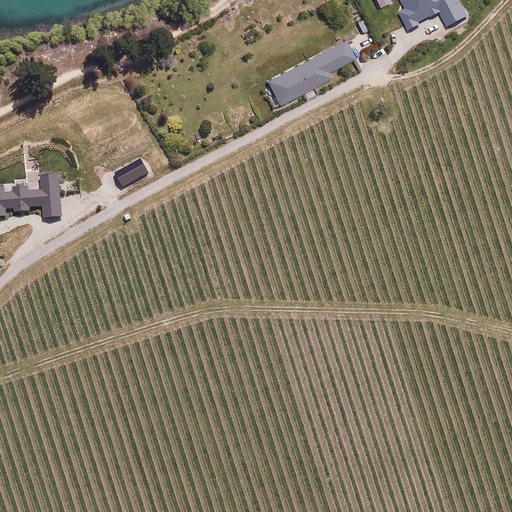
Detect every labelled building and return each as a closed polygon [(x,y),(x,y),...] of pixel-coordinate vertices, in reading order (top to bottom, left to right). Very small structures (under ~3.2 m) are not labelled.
[(387,0),(373,0),(378,9),(389,3),(387,0)] [(401,0),(406,8),(400,11),(411,30),(420,24),(419,22),(438,10),(448,27),(467,16),(457,0),(401,0)] [(371,31),(364,14),(354,18),(361,34),(371,31)] [(342,43),(266,81),(279,107),(332,81),(328,73),(352,62),(342,43)] [(155,165),(149,154),(118,170),(124,182),(155,165)] [(70,212),(68,167),(52,167),(53,183),(21,184),(21,202),(50,201),(50,213),(70,212)] [(0,208),(17,209),(16,179),(0,179),(0,208)]
